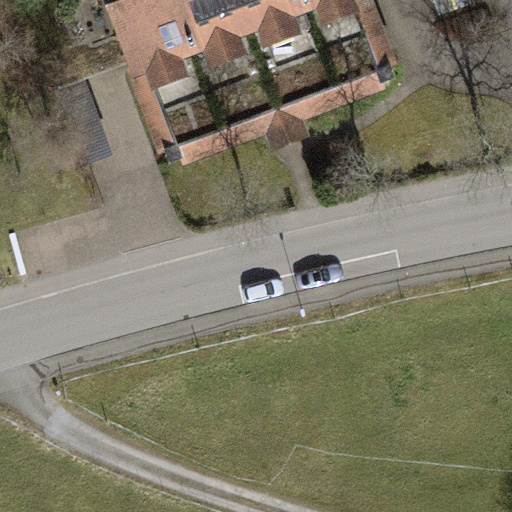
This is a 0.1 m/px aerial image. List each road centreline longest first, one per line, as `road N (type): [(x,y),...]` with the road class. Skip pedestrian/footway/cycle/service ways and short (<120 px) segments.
road 1 (residential): [(0,340),(320,251),(511,215)]
road 2 (track): [(0,367),(76,450),(265,511)]
